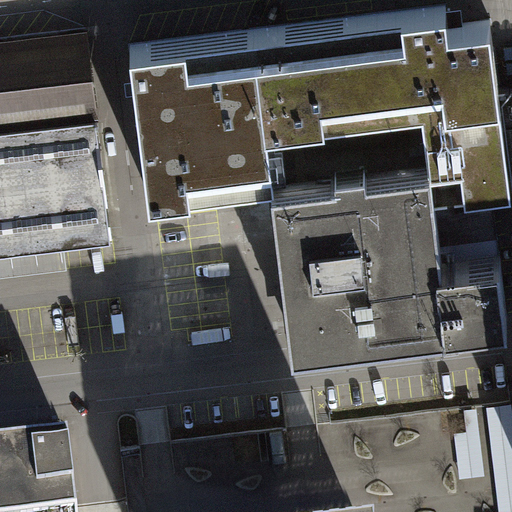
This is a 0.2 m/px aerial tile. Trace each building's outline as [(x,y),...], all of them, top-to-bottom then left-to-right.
[(149,195),(274,179),(429,161),(433,195),(492,188),(511,185),(511,184),(499,87),(491,19),(449,24),(447,4),(130,44),(149,195)] [(0,252),(64,245),(64,243),(112,238),(86,27),(0,37),(0,252)] [(510,86),(499,87),(511,184),(511,87),(510,88),(510,86)] [(439,257),(431,196),(433,196),(433,195),(429,161),(274,179),(294,340),(487,316),(508,314),(500,249),(439,257)] [(431,196),(439,257),(500,249),(492,188),(433,195),(433,196),(431,196)] [(0,511),(76,511),(68,447),(42,450),(0,455),(0,511)]
